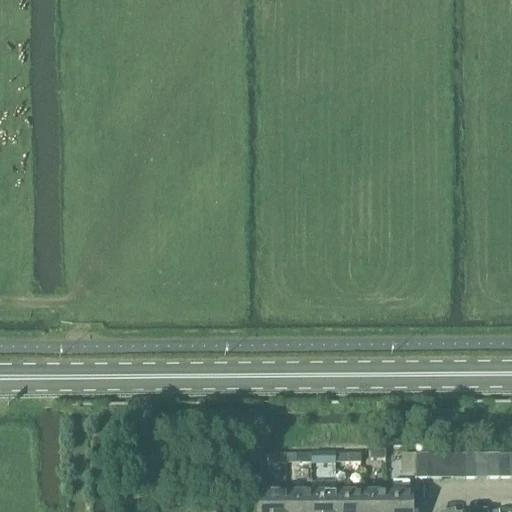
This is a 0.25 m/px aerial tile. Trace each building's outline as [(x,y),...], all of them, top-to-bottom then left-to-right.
[(385,453),(370,453),(370,462),(385,462),(385,453)] [(360,456),(345,456),(345,466),(360,466),(360,456)] [(427,481),(427,456),(415,456),(415,481),(427,481)] [(439,481),(439,456),(427,456),(427,481),(439,481)] [(439,456),(439,481),(451,480),(451,456),(439,456)] [(451,456),(451,480),(462,480),(462,456),(451,456)] [(474,480),(474,456),(462,456),(462,480),(474,480)] [(486,480),(486,456),(474,456),(474,480),(486,480)] [(486,456),(486,480),(498,480),(498,456),(486,456)] [(498,456),(498,480),(509,480),(509,456),(498,456)] [(285,457),(270,457),(271,466),(285,466),(285,457)] [(310,457),(295,457),(295,466),(310,466),(310,457)] [(335,457),(320,457),(320,466),(335,466),(335,457)] [(260,497),(260,511),(285,511),(285,497),(260,497)] [(310,511),(311,497),(285,497),(285,511),(310,511)] [(311,497),(310,511),(335,511),(335,497),(311,497)] [(359,511),(360,497),(335,497),(335,511),(359,511)] [(360,497),(359,511),(385,511),(385,497),(360,497)] [(385,497),(385,511),(410,511),(411,497),(385,497)]
